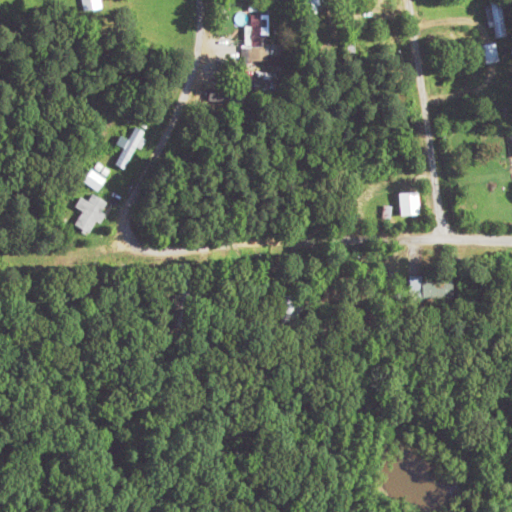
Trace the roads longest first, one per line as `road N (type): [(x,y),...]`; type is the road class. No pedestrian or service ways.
road 1 (residential): [(511,239),(154,250),(134,242),(127,230),(132,194),(191,75),(198,0)]
road 2 (residential): [(404,0),(439,238)]
